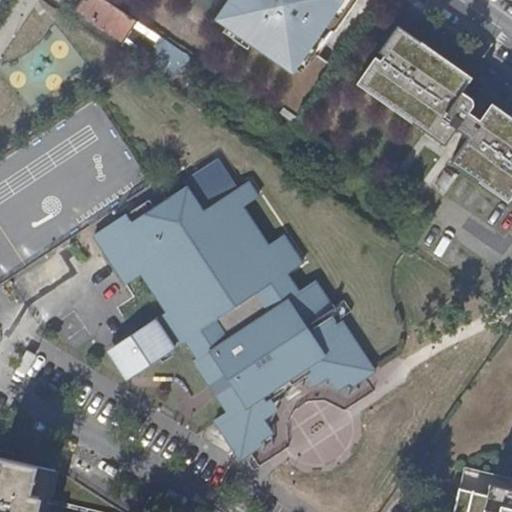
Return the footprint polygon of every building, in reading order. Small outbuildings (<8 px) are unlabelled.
[(105,0),(84,0),(76,12),(147,60),(162,39),(105,0)] [(217,0),(195,0),(194,2),(208,13),(217,0)] [(231,0),(230,2),(235,6),(223,23),(290,70),(299,58),(302,60),(341,4),(337,1),(338,0),(231,0)] [(460,132),(472,140),(454,165),(511,207),(511,206),(511,117),(495,106),(489,113),(464,95),(475,81),(401,28),(382,55),(388,59),(384,65),(379,62),(361,87),(448,149),(460,132)] [(189,56),(167,41),(152,63),(175,78),(180,70),(189,56)] [(189,56),(180,70),(213,92),(222,79),(189,56)] [(222,79),(213,92),(203,106),(214,113),(216,109),(232,85),(222,79)] [(247,95),(232,85),(216,109),(231,118),(247,95)] [(125,283),(141,273),(167,312),(110,350),(128,377),(185,340),(197,359),(194,361),(228,412),(214,421),(240,459),(261,445),(260,441),(272,434),(274,433),(272,430),(265,419),(279,410),(268,394),(304,371),(314,386),(328,377),(337,392),(351,383),(353,384),(374,370),(342,321),(336,325),(330,316),(334,314),(332,310),(334,309),(316,280),(299,291),(287,273),(302,262),(284,235),(269,246),(243,207),(259,196),(249,180),(204,210),(188,186),(131,223),(125,215),(94,236),(125,283)] [(0,511),(45,511),(52,483),(0,470),(0,511)] [(511,511),(511,480),(462,470),(452,511),(511,511)]
